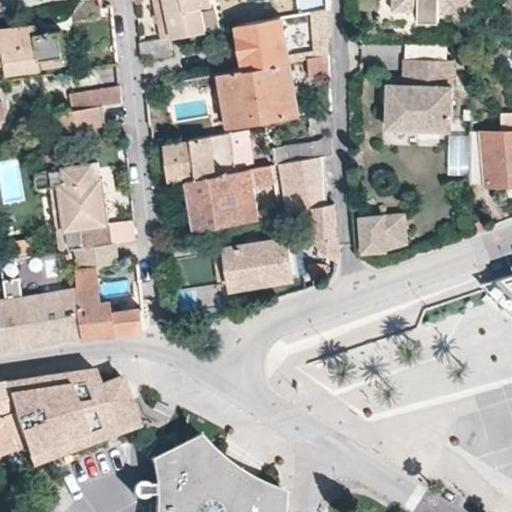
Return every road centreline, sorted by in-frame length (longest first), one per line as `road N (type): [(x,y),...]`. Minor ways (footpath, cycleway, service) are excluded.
road 1 (residential): [(124,0),(158,352)]
road 2 (residential): [(354,293),(340,0)]
road 3 (residential): [(234,375),(232,356),(247,332),(354,293)]
road 4 (residential): [(0,364),(111,346),(158,352)]
road 5 (residential): [(354,293),(475,255)]
